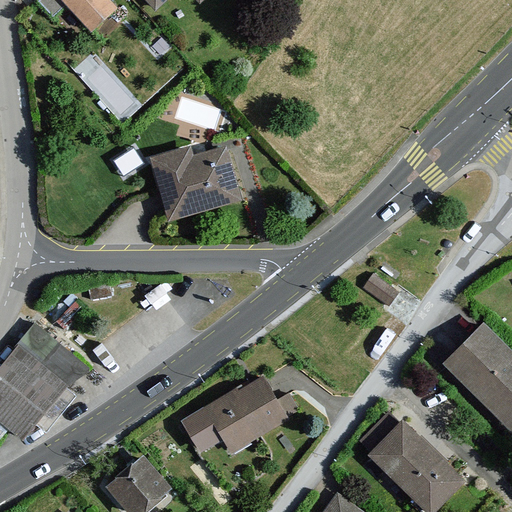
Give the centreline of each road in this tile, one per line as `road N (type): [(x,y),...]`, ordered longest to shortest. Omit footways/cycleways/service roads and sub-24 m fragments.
road 1 (residential): [(511,216),(283,511)]
road 2 (primary): [(296,282),(108,423),(0,485)]
road 3 (residential): [(296,282),(283,266),(258,258),(25,260)]
road 4 (primary): [(473,116),(296,282)]
road 5 (residential): [(25,260),(0,26)]
